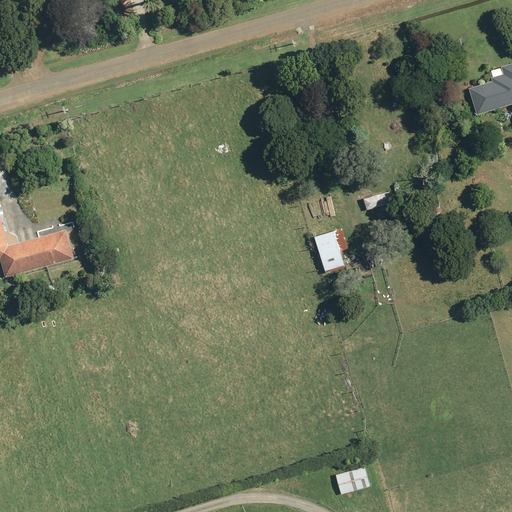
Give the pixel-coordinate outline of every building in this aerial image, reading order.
[(496,80),(473,87),(480,112),(508,104),(511,117),(511,64),(493,70),(496,80)] [(395,202),(392,191),(364,198),(367,210),(395,202)] [(0,202),(0,267),(3,280),(74,260),(66,230),(21,242),(9,234),(0,202)] [(334,229),(314,235),(327,273),(347,267),(334,229)] [(370,486),(364,466),(336,474),(342,494),(370,486)] [(371,494),(353,500),(356,510),(374,504),(371,494)]
